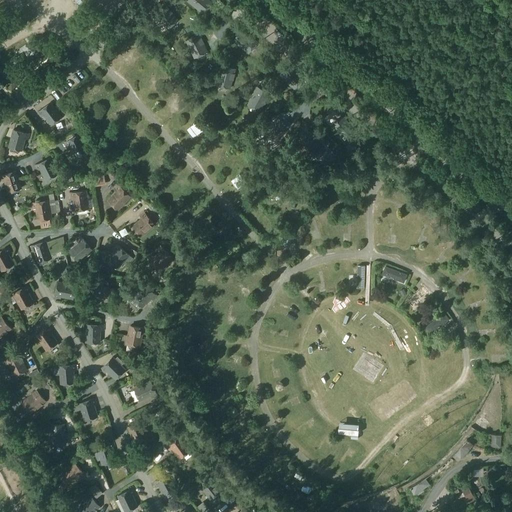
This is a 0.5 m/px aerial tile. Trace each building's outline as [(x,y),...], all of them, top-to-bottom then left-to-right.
[(208,0),(188,0),(188,1),(203,14),(212,3),(208,0)] [(165,5),(154,14),(167,29),(178,20),(165,5)] [(242,30),(233,41),(249,53),(257,42),(242,30)] [(198,33),(185,40),(194,59),(208,53),(198,33)] [(43,39),(36,43),(46,59),(53,54),(43,39)] [(130,41),(125,64),(133,65),(138,43),(130,41)] [(19,61),(12,66),(25,82),(32,76),(19,61)] [(154,65),(145,86),(153,90),(162,69),(154,65)] [(220,65),(215,85),(231,89),(236,69),(220,65)] [(288,65),(279,76),(295,89),(303,78),(288,65)] [(14,72),(7,75),(10,81),(16,78),(14,72)] [(87,74),(80,77),(83,83),(90,80),(87,74)] [(105,81),(84,94),(89,101),(110,88),(105,81)] [(257,87),(248,105),(260,111),(269,94),(257,87)] [(167,110),(174,113),(181,97),(173,94),(167,110)] [(110,110),(116,120),(132,110),(126,101),(110,110)] [(51,102),(37,112),(41,117),(44,115),(51,125),(62,117),(51,102)] [(190,135),(198,136),(203,115),(194,113),(190,135)] [(342,115),(331,125),(345,140),(355,130),(342,115)] [(277,118),(265,134),(276,142),(288,126),(277,118)] [(146,124),(126,136),(131,143),(150,131),(146,124)] [(14,130),(9,147),(22,150),(25,139),(28,139),(30,134),(14,130)] [(79,135),(64,143),(67,148),(70,146),(76,157),(88,150),(79,135)] [(314,136),(302,142),(311,160),(323,154),(314,136)] [(41,138),(36,142),(41,149),(46,145),(41,138)] [(217,164),(224,142),(216,139),(209,162),(217,164)] [(145,160),(150,167),(169,154),(164,147),(145,160)] [(50,158),(35,165),(37,171),(41,169),(46,180),(58,174),(50,158)] [(16,171),(0,176),(0,177),(2,182),(5,181),(9,192),(21,188),(16,171)] [(168,184),(172,191),(192,180),(188,173),(168,184)] [(233,181),(238,185),(242,179),(237,175),(233,181)] [(109,176),(99,179),(101,187),(112,185),(109,176)] [(117,191),(109,200),(118,209),(119,208),(120,209),(123,206),(122,205),(131,196),(118,185),(114,189),(117,191)] [(86,191),(69,193),(70,199),(74,198),(76,210),(89,208),(86,191)] [(389,192),(388,200),(410,204),(411,196),(389,192)] [(198,202),(202,212),(216,206),(212,196),(198,202)] [(58,199),(32,203),(33,209),(36,208),(38,220),(51,218),(51,214),(60,213),(58,199)] [(142,219),(133,227),(141,237),(155,225),(144,212),(140,216),(142,219)] [(327,214),(320,216),(325,239),(332,237),(327,214)] [(415,241),(424,244),(432,222),(423,219),(415,241)] [(364,220),(356,220),(355,242),(363,243),(364,220)] [(387,220),(387,243),(395,244),(396,220),(387,220)] [(233,221),(218,227),(221,235),(236,229),(233,221)] [(295,237),(302,248),(310,243),(303,232),(295,237)] [(79,243),(69,251),(78,261),(92,250),(81,237),(77,240),(79,243)] [(441,262),(456,245),(450,239),(434,256),(441,262)] [(46,241),(30,246),(32,252),(35,251),(39,262),(51,258),(46,241)] [(115,251),(108,261),(118,269),(123,262),(125,264),(128,260),(126,258),(129,255),(116,244),(113,249),(115,251)] [(159,253),(151,262),(161,271),(173,258),(160,246),(157,251),(159,253)] [(8,247),(0,251),(0,266),(2,271),(14,264),(8,254),(11,252),(8,247)] [(260,264),(274,277),(280,271),(266,258),(260,264)] [(456,275),(461,282),(479,268),(474,261),(456,275)] [(386,266),(383,274),(403,282),(406,274),(386,266)] [(206,283),(213,284),(214,269),(207,268),(206,283)] [(335,268),(328,269),(330,292),(338,291),(335,268)] [(58,282),(55,299),(60,300),(61,296),(73,299),(76,286),(58,282)] [(28,285),(13,293),(22,309),(34,303),(28,292),(31,290),(28,285)] [(145,285),(133,298),(142,307),(151,298),(153,301),(157,296),(145,285)] [(97,286),(93,302),(99,303),(100,300),(112,302),(114,289),(97,286)] [(412,308),(429,292),(423,286),(406,302),(412,308)] [(470,299),(473,308),(493,302),(490,293),(470,299)] [(191,323),(201,323),(202,300),(192,300),(191,323)] [(226,302),(226,324),(235,325),(235,303),(226,302)] [(281,305),(278,314),(301,322),(304,313),(281,305)] [(444,312),(426,326),(431,333),(449,318),(444,312)] [(2,318),(0,319),(0,337),(11,329),(2,318)] [(498,324),(482,323),(482,334),(498,334),(498,324)] [(87,324),(86,342),(100,343),(100,330),(104,331),(104,325),(87,324)] [(50,326),(36,336),(47,351),(58,343),(51,333),(54,331),(50,326)] [(131,326),(127,343),(140,346),(142,334),(146,335),(147,329),(131,326)] [(322,351),(327,329),(319,327),(313,349),(322,351)] [(270,333),(269,340),(292,345),(293,337),(270,333)] [(194,369),(201,367),(196,344),(189,345),(194,369)] [(225,346),(224,356),(246,360),(248,350),(225,346)] [(495,357),(511,357),(511,347),(495,347),(495,357)] [(420,374),(419,350),(411,351),(412,374),(420,374)] [(18,352),(6,359),(15,377),(27,370),(18,352)] [(112,357),(100,369),(104,373),(107,371),(116,379),(125,370),(112,357)] [(271,380),(278,379),(277,357),(269,357),(271,380)] [(59,367),(53,367),(53,375),(60,375),(61,384),(74,383),(73,370),(77,370),(76,364),(59,366),(59,367)] [(327,399),(334,397),(325,374),(318,377),(327,399)] [(151,381),(134,389),(140,401),(151,396),(153,399),(158,397),(151,381)] [(163,398),(157,401),(159,405),(172,400),(164,383),(157,386),(161,395),(162,395),(163,398)] [(215,391),(217,401),(240,397),(238,387),(215,391)] [(278,398),(281,406),(304,399),(301,390),(278,398)] [(37,391),(21,403),(30,414),(45,401),(37,391)] [(95,398),(79,403),(85,420),(97,417),(94,405),(97,404),(95,398)] [(296,408),(306,405),(304,399),(295,401),(296,408)] [(347,419),(367,431),(371,424),(351,412),(347,419)] [(13,413),(9,416),(16,426),(21,423),(17,416),(16,417),(13,413)] [(232,432),(254,422),(250,413),(228,422),(232,432)] [(314,413),(294,424),(298,433),(319,421),(314,413)] [(143,420),(128,427),(135,444),(147,438),(142,427),(146,426),(143,420)] [(63,424),(50,425),(51,445),(65,444),(63,424)] [(419,442),(434,428),(431,424),(415,438),(419,442)] [(329,429),(313,445),(319,452),(336,436),(329,429)] [(184,433),(166,446),(169,451),(172,449),(180,459),(190,451),(188,448),(193,444),(184,433)] [(248,452),(255,459),(272,444),(265,437),(248,452)] [(467,439),(451,455),(458,461),(474,445),(467,439)] [(113,442),(97,447),(103,464),(115,460),(111,449),(114,447),(113,442)] [(344,467),(356,447),(348,442),(336,463),(344,467)] [(284,476),(292,464),(283,459),(276,472),(284,476)] [(75,464),(60,478),(70,488),(84,474),(75,464)] [(169,475),(154,483),(156,488),(159,486),(165,497),(177,491),(169,475)] [(210,477),(196,487),(200,492),(203,489),(210,499),(221,491),(214,483),(217,481),(213,475),(210,478),(210,477)] [(425,477),(409,487),(413,495),(430,484),(425,477)] [(477,499),(468,482),(462,486),(464,490),(460,492),(465,500),(468,499),(470,502),(477,499)] [(133,489),(118,496),(125,511),(137,506),(132,495),(135,494),(133,489)] [(91,496),(75,509),(77,511),(93,511),(100,507),(91,496)]
